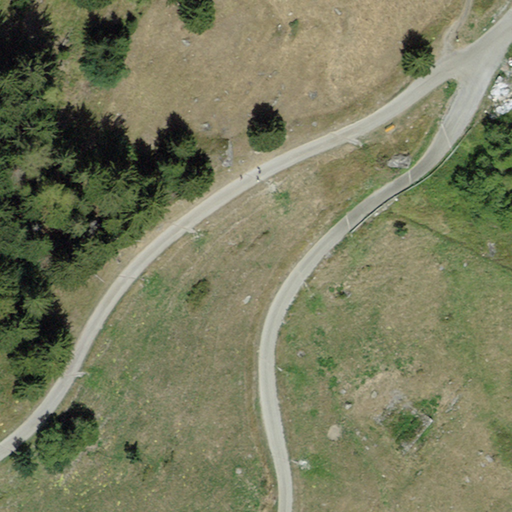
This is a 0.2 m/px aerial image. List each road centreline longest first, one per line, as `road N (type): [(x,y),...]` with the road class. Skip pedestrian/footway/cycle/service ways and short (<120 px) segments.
road 1 (track): [(511,26),(473,60),(248,188),(158,253),(120,296),(61,404),(26,448),(0,460)]
road 2 (track): [(289,511),(272,338),(323,254),(389,193),(425,175),(452,144),(473,60)]
